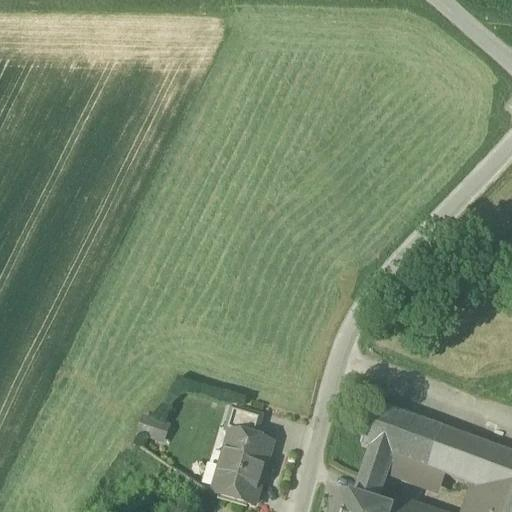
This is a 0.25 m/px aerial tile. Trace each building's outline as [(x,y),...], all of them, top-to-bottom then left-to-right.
[(361,449),(371,452),(392,460),(430,474),(445,433),(375,409),(361,449)] [(232,436),(256,443),(263,420),(232,411),(225,436),(231,438),(232,436)] [(459,439),(445,433),(430,474),(444,479),(459,439)] [(214,498),(254,509),(272,448),(256,443),(232,436),(231,438),(214,498)] [(496,511),(511,465),(511,457),(459,439),(444,479),(476,490),(468,511),(409,511),(393,506),(390,511),(496,511)] [(385,480),(392,460),(371,452),(353,501),(375,508),(385,480)] [(438,499),(444,479),(430,474),(392,460),(385,480),(438,499)] [(511,511),(511,465),(496,511),(511,511)] [(346,511),(387,511),(375,508),(353,501),(350,500),(346,511)]
